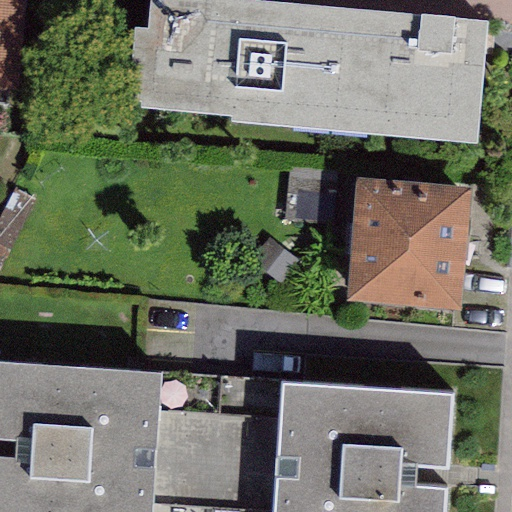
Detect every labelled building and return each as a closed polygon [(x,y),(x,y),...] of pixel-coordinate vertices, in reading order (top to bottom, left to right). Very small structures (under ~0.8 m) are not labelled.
[(0,0),(0,101),(5,102),(12,0),(0,0)] [(188,0),(120,0),(110,109),(460,140),(471,25),(188,0)] [(446,309),(451,194),(339,190),(334,304),(446,309)] [(141,511),(152,378),(0,365),(0,511),(141,511)] [(437,511),(445,395),(266,384),(257,511),(437,511)]
